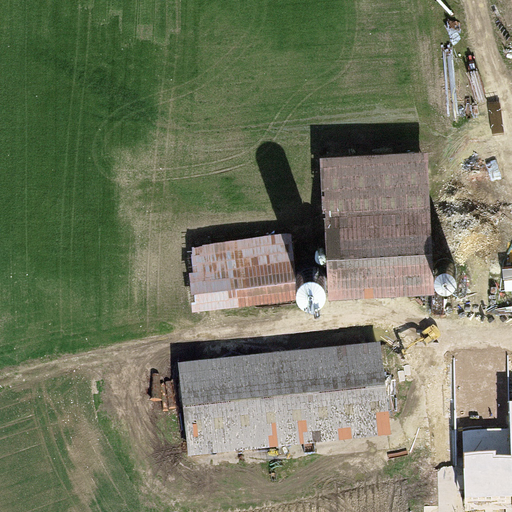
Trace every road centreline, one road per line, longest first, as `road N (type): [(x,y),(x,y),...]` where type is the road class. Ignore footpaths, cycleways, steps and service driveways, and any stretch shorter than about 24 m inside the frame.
road 1 (track): [(0,377),(258,325),(511,307)]
road 2 (track): [(511,158),(474,0)]
